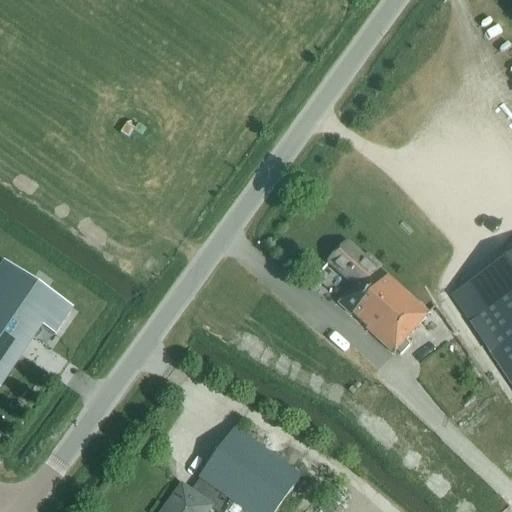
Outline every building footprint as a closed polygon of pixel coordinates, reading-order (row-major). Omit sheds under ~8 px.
[(329,264),(354,286),(338,303),(393,354),(429,314),(379,269),(381,268),(367,256),(365,259),(348,243),(329,264)] [(511,256),(451,297),(511,387),(511,256)] [(2,268),(0,270),(0,381),(38,325),(55,337),(70,315),(2,268)] [(431,316),(421,328),(434,340),(445,329),(431,316)] [(200,480),(201,480),(191,493),(182,487),(164,511),(207,511),(211,508),(216,511),(275,511),(300,478),(235,431),(200,480)]
